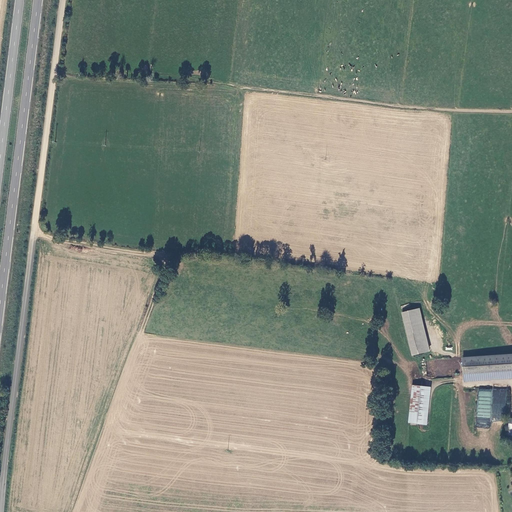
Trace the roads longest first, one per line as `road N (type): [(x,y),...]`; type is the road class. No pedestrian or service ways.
road 1 (unclassified): [(0,511),(62,0)]
road 2 (trunk): [(0,303),(37,0)]
road 3 (trunk): [(19,0),(0,161)]
